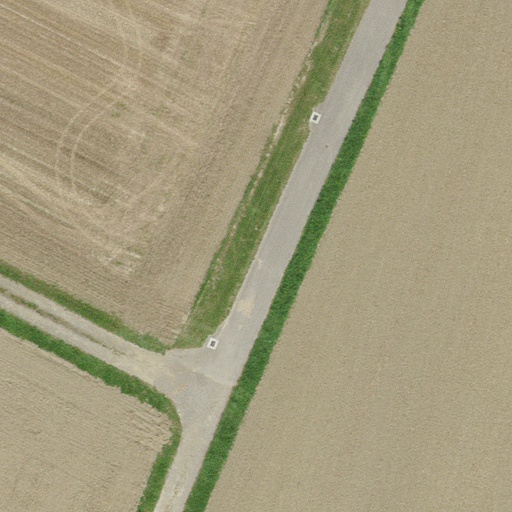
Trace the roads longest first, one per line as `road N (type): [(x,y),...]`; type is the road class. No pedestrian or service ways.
road 1 (track): [(171,511),(396,0)]
road 2 (track): [(0,292),(218,404)]
